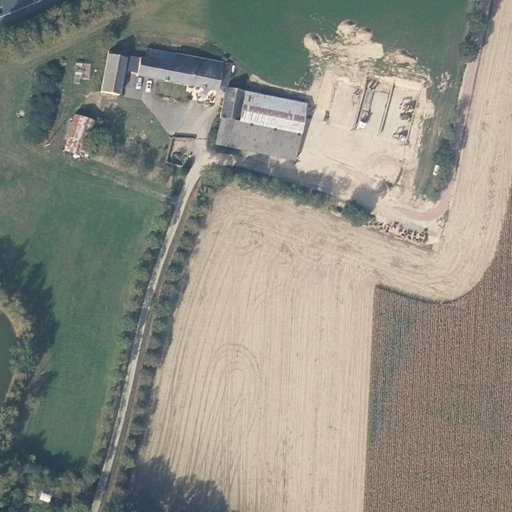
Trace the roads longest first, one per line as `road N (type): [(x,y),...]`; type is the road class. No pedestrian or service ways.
road 1 (track): [(486,0),(438,208),(419,220),(199,158)]
road 2 (unclassified): [(93,511),(145,309),(199,158)]
